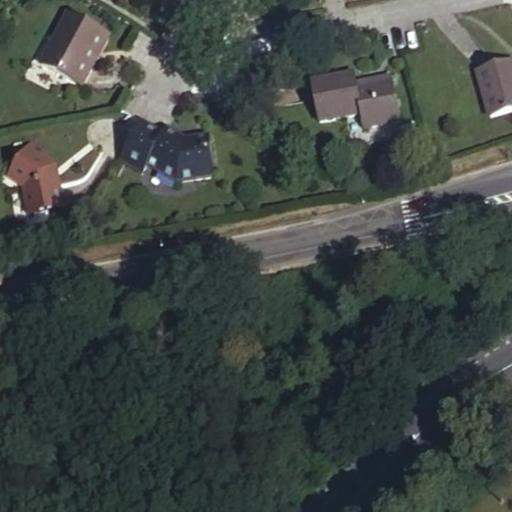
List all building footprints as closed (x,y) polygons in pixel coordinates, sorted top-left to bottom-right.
[(99,36),(62,15),(36,66),(76,87),(89,64),(84,61),(99,36)] [(494,72),(456,82),(468,131),(508,119),(494,72)] [(320,85),(291,91),(299,134),(342,127),(344,140),(380,133),(372,92),(323,100),(322,95),(320,85)] [(371,86),(322,95),(323,100),(372,92),(371,86)] [(161,137),(139,124),(117,162),(140,176),(145,168),(175,185),(212,179),(206,138),(183,142),(164,131),(161,137)] [(31,144),(10,176),(24,191),(27,216),(63,210),(59,181),(54,182),(53,169),(44,163),(49,156),(31,144)]
